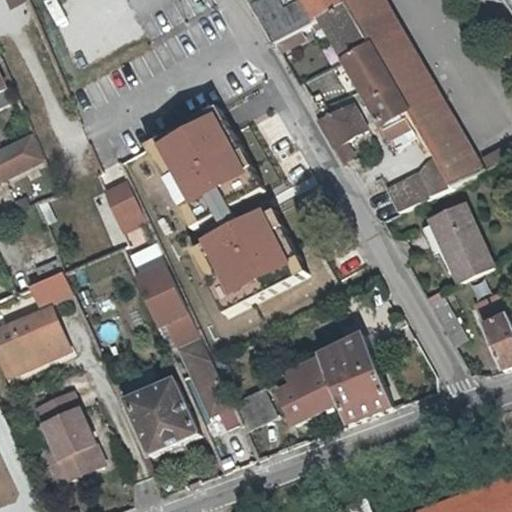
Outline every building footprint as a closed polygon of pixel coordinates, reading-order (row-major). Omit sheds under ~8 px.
[(0,0),(0,1),(2,0),(11,0),(16,9),(30,3),(28,0),(0,0)] [(270,0),(256,9),(278,46),(308,30),(324,21),(346,9),(341,0),(270,0)] [(372,50),(415,123),(440,110),(377,0),(341,0),(346,9),(372,50)] [(511,0),(504,0),(501,2),(511,18),(511,0)] [(0,5),(0,31),(18,27),(11,3),(0,5)] [(372,50),(346,9),(324,21),(348,62),(372,50)] [(311,37),(308,30),(278,46),(281,51),(287,49),(288,50),(311,37)] [(400,153),(424,139),(415,123),(372,50),(348,62),(400,153)] [(336,71),(307,85),(315,101),(344,87),(336,71)] [(336,151),(350,143),(371,132),(356,106),(321,124),(336,151)] [(440,110),(415,123),(424,139),(438,163),(455,191),(478,176),(440,110)] [(199,129),(132,166),(168,228),(185,263),(202,300),(227,350),(314,309),(319,290),(249,147),(245,138),(234,143),(214,153),(199,129)] [(0,151),(0,182),(11,177),(6,165),(39,149),(33,136),(11,146),(0,151)] [(362,160),(379,151),(374,139),(356,147),(362,160)] [(359,159),(350,143),(336,151),(345,167),(359,159)] [(384,195),(396,220),(424,206),(455,191),(438,163),(432,166),(425,176),(412,182),(384,195)] [(107,195),(127,239),(152,228),(132,184),(107,195)] [(496,268),(464,206),(427,224),(460,286),(496,268)] [(356,289),(378,278),(370,261),(348,272),(356,289)] [(63,274),(32,288),(41,308),(74,293),(65,274),(63,274)] [(506,374),(511,371),(511,322),(500,300),(477,309),(506,374)] [(73,348),(54,308),(0,333),(0,351),(9,371),(33,360),(35,366),(73,348)] [(459,352),(471,345),(451,309),(437,316),(459,352)] [(350,424),(352,430),(397,413),(367,338),(324,360),(343,408),(350,424)] [(205,342),(185,351),(214,415),(223,411),(235,405),(213,359),(205,342)] [(298,427),(343,408),(324,360),(280,382),(298,427)] [(178,382),(131,404),(154,459),(203,437),(178,382)] [(268,389),(235,405),(243,422),(249,435),(280,420),(268,389)] [(106,465),(73,393),(39,409),(47,426),(62,460),(53,464),(63,485),(106,465)] [(150,461),(154,459),(131,404),(126,406),(150,461)] [(235,405),(223,411),(231,428),(243,422),(235,405)] [(62,460),(47,426),(38,430),(53,464),(62,460)] [(511,511),(511,476),(420,511),(361,511),(357,502),(330,511),(511,511)]
